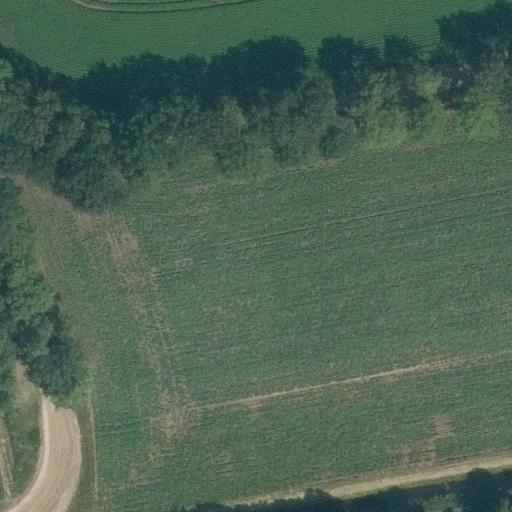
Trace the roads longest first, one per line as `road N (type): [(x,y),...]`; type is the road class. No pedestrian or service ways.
road 1 (unclassified): [(0,102),(54,129),(130,139),(511,67)]
road 2 (track): [(39,511),(53,489),(60,437),(44,378)]
road 3 (unclassified): [(44,378),(0,248)]
